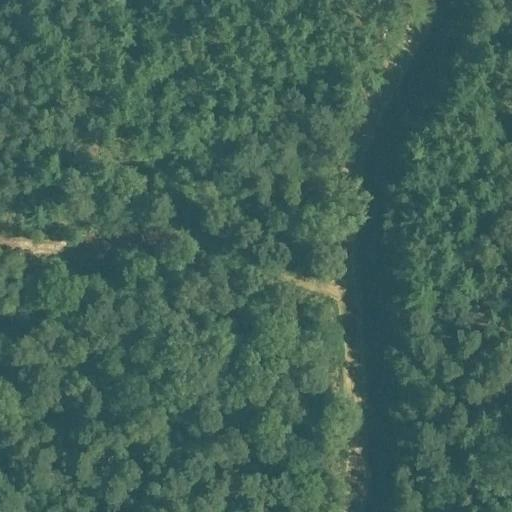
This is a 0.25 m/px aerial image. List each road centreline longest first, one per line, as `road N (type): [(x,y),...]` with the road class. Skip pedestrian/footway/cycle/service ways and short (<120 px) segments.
road 1 (track): [(427,0),(364,156),(352,216),(363,406),(352,511)]
road 2 (track): [(0,244),(195,242),(358,303)]
